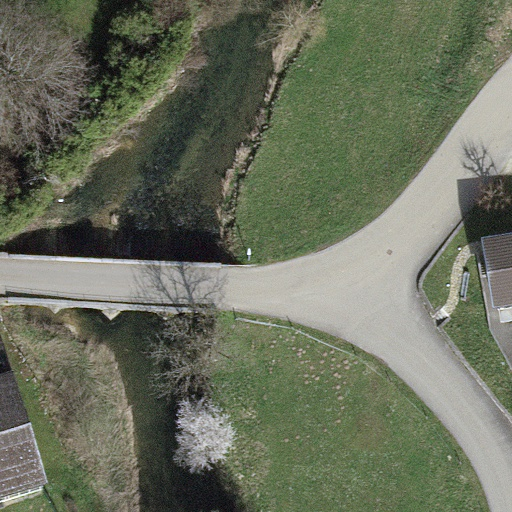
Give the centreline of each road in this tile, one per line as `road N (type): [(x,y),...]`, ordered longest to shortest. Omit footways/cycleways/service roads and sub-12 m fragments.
road 1 (residential): [(326,283),(265,294),(0,274)]
road 2 (residential): [(326,283),(453,386),(493,443),(511,511)]
road 3 (residential): [(511,111),(415,228),(326,283)]
